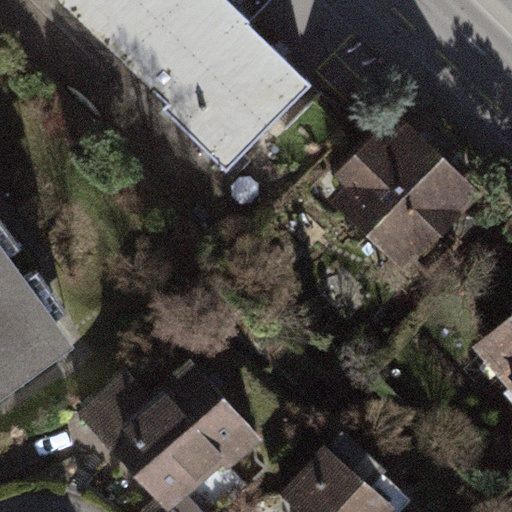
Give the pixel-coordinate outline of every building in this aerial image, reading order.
[(227,0),(52,0),(235,177),(320,90),(227,0)] [(491,209),(411,123),(328,200),(409,286),(491,209)] [(0,411),(71,360),(0,262),(0,411)] [(511,319),(479,348),(511,386),(511,319)] [(197,511),(267,453),(179,350),(97,419),(175,511),(197,511)] [(401,511),(328,444),(278,497),(294,511),(401,511)]
